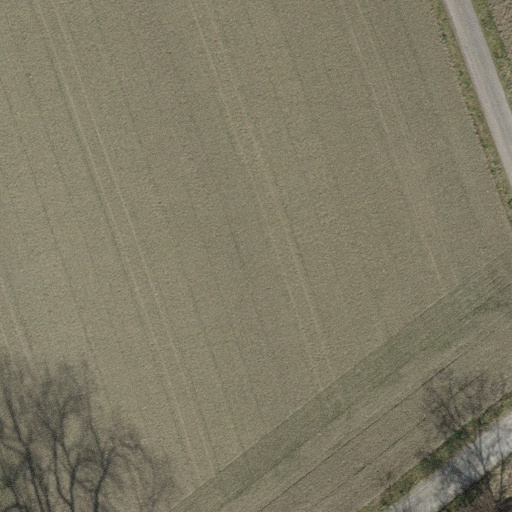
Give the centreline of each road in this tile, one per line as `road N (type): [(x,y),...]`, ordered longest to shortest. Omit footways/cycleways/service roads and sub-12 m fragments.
road 1 (track): [(454,0),(511,151)]
road 2 (track): [(511,436),(416,511)]
